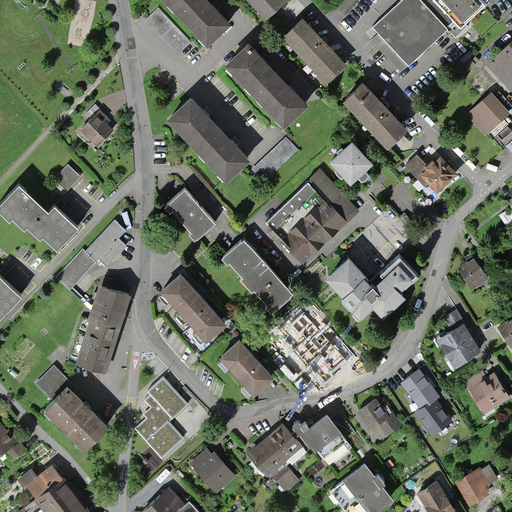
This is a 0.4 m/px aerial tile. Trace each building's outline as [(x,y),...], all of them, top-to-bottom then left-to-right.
[(208,0),(163,0),(207,47),(231,25),(213,5),(208,0)] [(284,0),(248,0),(265,18),(284,0)] [(454,18),(437,0),(398,0),(372,25),(377,30),(371,35),(401,67),(454,18)] [(437,0),(454,18),(459,23),(471,11),(483,0),(437,0)] [(180,53),(193,40),(160,6),(147,19),(180,53)] [(347,64),(302,18),(283,37),(327,83),(347,64)] [(511,41),(488,64),(511,90),(511,41)] [(269,63),(250,43),(226,66),(284,129),(309,106),(285,81),(269,63)] [(409,131),(365,83),(344,103),(389,151),(409,131)] [(510,113),(491,93),(467,115),(486,135),(510,113)] [(210,118),(190,98),(167,120),(228,184),(251,161),(228,137),(210,118)] [(109,118),(100,110),(80,131),(98,148),(115,131),(105,122),(109,118)] [(374,165),(354,142),(331,162),(351,186),(359,179),(363,183),(370,176),(366,171),(374,165)] [(428,183),(436,193),(457,174),(440,156),(429,166),(419,155),(406,167),(424,187),(428,183)] [(68,164),(54,179),(68,191),(81,176),(68,164)] [(360,211),(322,169),(265,221),(304,263),(350,220),(360,211)] [(57,250),(78,228),(55,205),(48,212),(20,185),(0,205),(0,210),(10,220),(12,218),(24,229),(27,226),(40,239),(43,236),(57,250)] [(199,203),(185,188),(167,205),(198,238),(216,222),(199,203)] [(123,211),(127,226),(132,225),(128,209),(123,211)] [(126,230),(115,220),(87,251),(84,248),(57,276),(71,289),(100,259),(107,265),(127,244),(119,237),(126,230)] [(293,293),(243,239),(224,257),(274,311),(293,293)] [(418,279),(399,258),(379,276),(383,280),(375,287),(349,258),(323,281),(359,320),(373,308),(383,320),(406,299),(401,294),(418,279)] [(488,279),(474,258),(470,261),(469,260),(457,268),(471,290),(488,279)] [(0,315),(1,317),(22,294),(0,273),(0,315)] [(199,295),(181,275),(162,292),(206,342),(225,325),(199,295)] [(130,294),(99,285),(77,364),(108,373),(115,348),(120,328),(130,294)] [(469,332),(456,310),(443,318),(451,332),(437,340),(454,369),(482,353),(476,343),(469,332)] [(290,326),(303,341),(293,349),(325,385),(337,375),(334,371),(345,361),(304,314),(290,326)] [(511,317),(498,327),(511,348),(511,317)] [(273,378),(242,341),(222,357),(254,395),(273,378)] [(54,401),(69,386),(72,383),(55,365),(37,383),(54,401)] [(439,397),(420,370),(401,384),(419,409),(414,413),(431,436),(453,421),(440,404),(436,399),(439,397)] [(487,377),(482,370),(463,381),(484,414),(510,398),(495,372),(490,375),(487,377)] [(163,377),(146,392),(150,396),(144,402),(150,408),(142,415),(145,419),(135,428),(162,458),(184,438),(169,421),(188,405),(163,377)] [(45,409),(84,450),(109,427),(69,386),(54,401),(45,409)] [(387,413),(378,399),(359,412),(371,429),(375,427),(383,438),(403,424),(393,409),(387,413)] [(296,437),(299,434),(309,447),(311,446),(315,451),(317,450),(327,463),(351,446),(327,414),(309,428),(305,423),(302,426),(299,422),(296,422),(293,424),(292,427),(294,430),(292,432),(296,437)] [(0,455),(15,443),(0,423),(0,455)] [(292,432),(285,423),(248,454),(268,478),(271,475),(286,492),(300,480),(287,465),(306,449),(296,437),(292,432)] [(209,453),(206,449),(189,463),(214,494),(234,477),(213,450),(209,453)] [(376,478),(365,463),(330,490),(346,511),(377,511),(394,500),(383,485),(386,483),(380,475),(376,478)] [(90,511),(53,464),(38,475),(33,469),(20,479),(44,511),(90,511)] [(479,467),(455,482),(469,506),(489,494),(485,488),(498,481),(489,465),(481,470),(479,467)] [(446,495),(438,481),(416,495),(426,511),(456,511),(454,509),(446,495)] [(185,501),(171,486),(143,511),(144,511),(200,511),(188,498),(185,501)]
